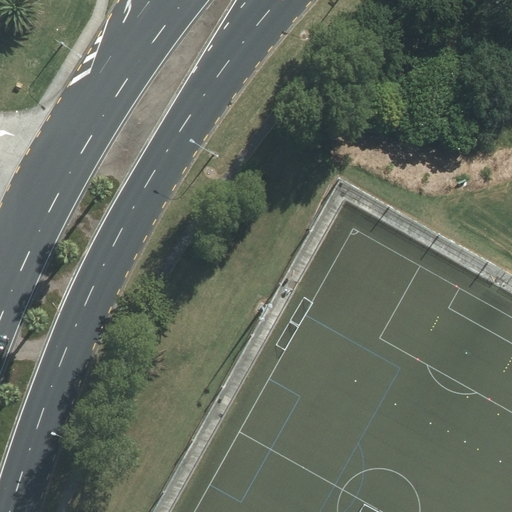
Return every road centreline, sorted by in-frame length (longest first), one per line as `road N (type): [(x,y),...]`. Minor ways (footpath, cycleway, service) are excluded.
road 1 (primary): [(268,0),(176,129),(68,340),(10,511)]
road 2 (primary): [(0,269),(44,169),(109,87)]
